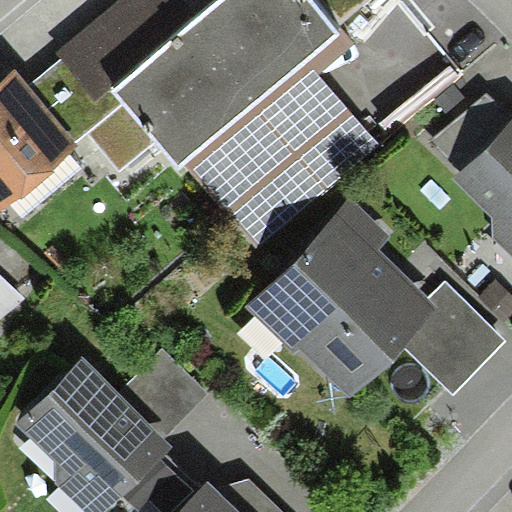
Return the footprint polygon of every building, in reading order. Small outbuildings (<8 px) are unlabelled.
[(348,31),(321,0),(120,0),(56,54),(82,84),(109,61),(253,233),(372,133),(312,61),(348,31)] [(10,55),(0,62),(0,183),(69,126),(10,55)] [(511,108),(505,102),(444,167),(511,229),(511,108)] [(431,295),(334,206),(248,300),(345,389),(431,295)] [(154,431),(68,346),(4,410),(90,496),(154,431)] [(242,511),(201,471),(160,511),(242,511)]
